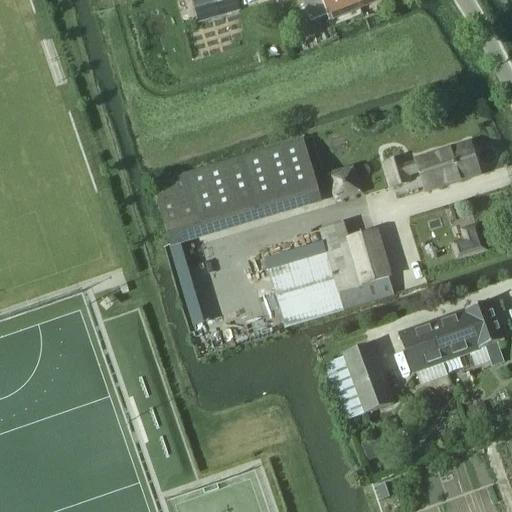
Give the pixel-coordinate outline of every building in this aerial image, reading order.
[(236,0),(211,0),(215,14),(239,7),(236,0)] [(301,0),(310,22),(327,16),(329,20),(380,0),(301,0)] [(151,185),(171,250),(322,205),(318,193),(330,189),(334,204),(362,196),(354,167),(326,174),(327,177),(314,181),(303,141),(151,185)] [(424,193),(477,176),(468,146),(414,163),(424,193)] [(401,159),(384,164),(391,189),(408,184),(401,159)] [(266,272),(282,330),(392,297),(374,233),(347,241),(342,225),(318,232),(325,255),(266,272)] [(452,235),(459,258),(486,249),(479,227),(452,235)] [(488,303),(428,325),(399,335),(414,375),(503,342),(488,303)] [(342,356),(343,360),(323,367),(344,424),(393,406),(370,346),(342,356)] [(511,368),(506,353),(493,358),(499,374),(511,368)] [(469,409),(478,433),(491,428),(482,404),(469,409)] [(362,445),(368,460),(386,452),(380,437),(362,445)] [(389,484),(377,488),(381,499),(393,495),(389,484)]
